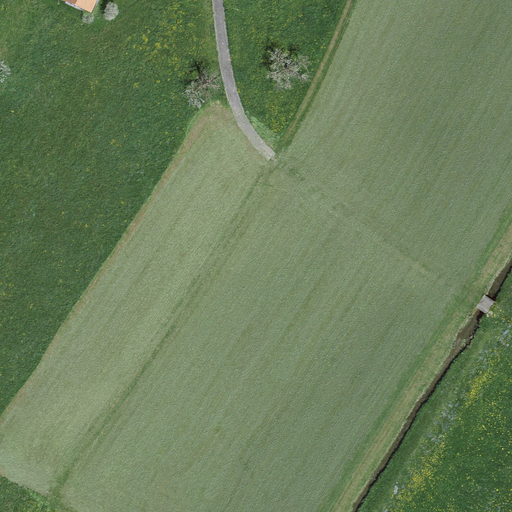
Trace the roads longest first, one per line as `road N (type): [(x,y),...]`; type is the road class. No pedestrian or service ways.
road 1 (track): [(70,511),(62,500),(66,485),(280,167),(357,0)]
road 2 (track): [(500,319),(280,167),(252,135),(231,88),(222,0)]
